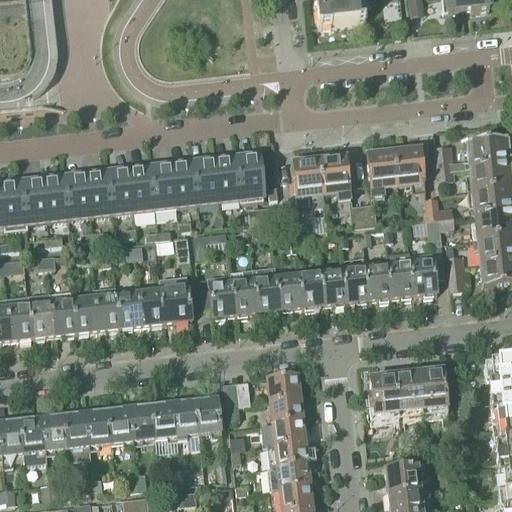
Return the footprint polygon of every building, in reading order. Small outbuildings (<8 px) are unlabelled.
[(364,0),(334,0),(319,2),(320,19),(318,19),(316,20),(317,35),(359,30),(356,13),(361,12),(360,2),(366,2),(365,1),(364,1),(364,0)] [(420,0),(408,0),(410,24),(422,23),(420,0)] [(486,0),(444,0),(445,10),(441,11),(442,21),(461,19),(465,19),(465,17),(469,17),(470,18),(474,17),(477,17),(488,16),(486,0)] [(0,122),(33,119),(35,119),(34,108),(42,100),(49,91),(54,81),(56,69),(56,58),(53,28),(51,14),(51,12),(50,10),(49,8),(47,6),(44,5),(42,5),(21,8),(0,10),(0,122)] [(467,168),(449,170),(450,177),(468,175),(508,171),(505,147),(466,151),(467,168)] [(434,155),(436,179),(450,177),(447,153),(434,155)] [(419,156),(393,159),(397,194),(410,193),(411,202),(424,201),(419,156)] [(397,194),(393,159),(366,162),(370,207),(383,205),(382,196),(397,194)] [(257,163),(235,166),(240,208),(239,208),(239,210),(262,208),(257,163)] [(344,164),(316,167),(320,202),(321,202),(335,201),(336,210),(349,209),(344,164)] [(223,165),(213,166),(218,210),(239,208),(240,208),(235,166),(224,167),(223,165)] [(203,170),(191,171),(197,212),(218,210),(213,166),(203,167),(203,170)] [(298,221),(300,242),(312,240),(310,224),(315,224),(314,215),(323,214),(321,202),(320,202),(316,167),(291,170),(296,215),(297,221),(298,221)] [(191,171),(170,173),(175,215),(197,212),(191,171)] [(468,175),(471,199),(511,195),(508,171),(468,175)] [(170,173),(149,176),(154,217),(175,215),(170,173)] [(137,174),(127,176),(132,220),(154,217),(149,176),(138,177),(137,174)] [(117,179),(106,181),(111,222),(132,220),(127,176),(122,176),(117,177),(117,179)] [(450,177),(436,179),(437,189),(451,187),(450,177)] [(106,181),(85,183),(89,225),(111,222),(106,181)] [(85,183),(63,186),(68,227),(89,225),(85,183)] [(52,184),(41,185),(46,230),(68,227),(63,186),(52,187),(52,184)] [(20,191),(25,232),(26,232),(46,230),(41,185),(31,187),(32,189),(20,191)] [(20,191),(0,192),(0,203),(4,235),(3,235),(3,239),(14,238),(27,237),(26,232),(25,232),(20,191)] [(275,194),(267,195),(268,207),(276,206),(275,194)] [(471,199),(473,221),(511,216),(511,207),(511,195),(471,199)] [(417,230),(425,229),(437,227),(437,225),(436,215),(435,206),(423,207),(424,218),(416,219),(417,230)] [(374,234),(373,225),(372,212),(360,214),(362,235),(374,234)] [(450,213),(436,215),(437,225),(451,224),(450,213)] [(362,235),(360,214),(349,215),(351,236),(362,235)] [(247,219),(248,233),(278,230),(277,216),(273,217),(273,216),(249,218),(249,220),(248,220),(248,219),(247,219)] [(511,216),(473,221),(476,246),(511,241),(511,216)] [(297,221),(286,222),(288,243),(300,242),(298,221),(297,221)] [(437,225),(437,227),(438,234),(452,232),(451,224),(437,225)] [(437,227),(425,229),(427,250),(439,248),(438,234),(437,227)] [(189,229),(177,231),(178,239),(185,238),(190,238),(190,237),(189,229)] [(390,231),(382,233),(382,238),(384,250),(393,249),(391,237),(390,231)] [(271,235),(263,236),(264,248),(272,247),(271,235)] [(134,236),(122,237),(123,245),(135,244),(134,236)] [(248,237),(239,239),(240,251),(250,250),(248,237)] [(168,238),(156,239),(157,248),(169,246),(168,238)] [(103,239),(91,241),(92,249),(104,247),(103,239)] [(144,241),(145,249),(157,248),(156,239),(144,241)] [(216,241),(218,253),(228,252),(227,240),(216,241)] [(369,240),(360,241),(361,253),(370,252),(369,240)] [(91,241),(79,242),(80,250),(92,249),(91,241)] [(511,241),(476,246),(479,272),(511,268),(511,241)] [(207,266),(204,243),(204,242),(192,244),(194,268),(207,266)] [(347,242),(337,243),(338,255),(348,254),(347,242)] [(60,244),(48,246),(49,254),(61,252),(60,244)] [(324,244),(316,245),(317,257),(326,256),(324,244)] [(186,245),(173,246),(176,270),(188,269),(186,245)] [(317,257),(316,245),(308,246),(309,258),(317,257)] [(48,246),(36,247),(37,255),(49,254),(48,246)] [(294,248),(285,249),(286,261),(295,260),(294,248)] [(133,267),(132,254),(124,255),(125,268),(133,267)] [(140,254),(132,254),(133,267),(142,266),(140,254)] [(446,265),(447,276),(461,274),(460,264),(451,264),(450,257),(445,257),(446,265)] [(89,271),(88,259),(80,260),(81,272),(89,271)] [(96,259),(88,259),(89,271),(98,270),(96,259)] [(417,270),(408,271),(412,304),(422,303),(423,304),(432,303),(432,302),(436,301),(431,261),(416,262),(417,270)] [(52,263),(44,264),(46,276),(54,275),(52,263)] [(46,276),(44,264),(36,265),(37,277),(46,276)] [(9,268),(1,269),(2,281),(10,280),(9,268)] [(511,268),(479,272),(481,296),(511,292),(511,268)] [(408,271),(387,273),(390,306),(400,305),(400,307),(410,305),(409,304),(412,304),(408,271)] [(387,273),(364,276),(367,309),(378,308),(378,309),(387,308),(387,307),(390,306),(387,273)] [(461,274),(447,276),(450,299),(463,298),(461,274)] [(274,275),(253,277),(257,321),(259,321),(259,323),(269,322),(268,320),(279,319),(275,286),(274,275)] [(364,276),(342,278),(345,311),(355,310),(355,312),(365,311),(365,309),(367,309),(364,276)] [(257,321),(253,277),(230,279),(231,283),(234,324),(236,324),(236,325),(246,324),(246,323),(257,321)] [(342,278),(319,281),(323,314),(333,313),(333,314),(343,313),(343,312),(345,311),(342,278)] [(319,281),(296,284),(300,316),(303,316),(303,318),(313,316),(313,315),(323,314),(319,281)] [(234,324),(231,283),(206,286),(207,293),(211,326),(214,326),(214,327),(224,326),(223,325),(234,324)] [(159,287),(158,287),(159,299),(160,299),(164,332),(191,329),(187,296),(185,284),(159,287)] [(296,284),(275,286),(279,319),(281,319),(281,320),(291,319),(291,318),(300,316),(296,284)] [(100,297),(93,297),(94,306),(97,339),(119,337),(116,304),(115,304),(114,295),(100,297)] [(146,296),(137,297),(141,334),(164,332),(160,299),(159,299),(158,299),(146,300),(146,296)] [(141,334),(137,297),(126,298),(127,302),(116,304),(119,337),(141,334)] [(70,299),(48,301),(53,344),(75,342),(71,309),(70,299)] [(27,304),(27,305),(32,346),(53,344),(48,301),(27,304)] [(27,305),(5,307),(10,349),(32,346),(27,305)] [(94,306),(71,309),(75,342),(97,339),(94,306)] [(5,307),(0,307),(0,349),(10,349),(5,307)] [(488,403),(489,407),(511,404),(511,371),(490,373),(492,392),(487,393),(488,402),(487,402),(487,403),(488,403)] [(427,380),(416,381),(421,425),(447,422),(442,378),(438,379),(437,377),(427,378),(427,380)] [(395,384),(393,384),(398,428),(421,425),(416,381),(406,382),(405,381),(396,382),(395,384)] [(398,428),(393,384),(390,384),(389,382),(380,384),(379,385),(368,387),(370,402),(367,402),(370,431),(398,428)] [(266,387),(269,410),(298,407),(296,384),(266,387)] [(234,391),(237,414),(238,414),(249,412),(246,390),(234,391)] [(223,392),(225,415),(237,414),(234,391),(223,392)] [(495,422),(496,438),(511,436),(511,404),(489,407),(489,412),(488,412),(488,413),(489,413),(491,422),(495,422)] [(197,409),(193,409),(197,442),(220,439),(216,406),(205,408),(205,407),(197,408),(197,409)] [(269,410),(271,432),(301,428),(298,407),(269,410)] [(182,410),(172,412),(175,444),(197,442),(193,409),(191,410),(191,409),(182,410)] [(153,414),(150,414),(154,447),(175,444),(172,412),(161,413),(161,412),(153,413),(153,414)] [(138,415),(128,417),(131,449),(154,447),(150,414),(146,414),(138,415)] [(238,414),(237,414),(225,415),(227,429),(239,427),(238,414)] [(109,419),(106,419),(109,452),(131,449),(128,417),(118,418),(118,417),(109,418),(109,419)] [(95,420),(84,421),(88,454),(109,452),(106,419),(103,419),(94,420),(95,420)] [(66,423),(62,424),(66,457),(68,469),(89,466),(88,454),(84,421),(74,422),(66,423)] [(51,425),(41,426),(44,459),(66,457),(62,424),(59,424),(51,425)] [(22,428),(18,429),(23,469),(23,475),(46,472),(44,459),(41,426),(30,427),(22,428)] [(7,430),(0,430),(0,458),(1,468),(2,474),(11,473),(11,470),(23,469),(18,429),(16,429),(16,428),(7,429),(7,430)] [(272,432),(259,433),(262,455),(266,454),(303,450),(301,428),(272,432)] [(495,467),(496,471),(511,469),(511,436),(496,438),(498,456),(494,456),(495,466),(494,466),(494,467),(495,467)] [(241,449),(229,450),(230,458),(240,457),(242,457),(241,449)] [(266,454),(268,476),(306,472),(303,450),(266,454)] [(230,458),(231,475),(242,474),(240,457),(230,458)] [(501,485),(503,502),(511,501),(511,469),(496,471),(496,476),(495,476),(495,477),(496,477),(497,485),(501,485)] [(223,472),(215,473),(216,486),(224,485),(223,472)] [(271,498),(279,497),(308,494),(306,472),(268,476),(271,498)] [(314,473),(315,481),(323,480),(322,472),(314,473)] [(385,485),(387,503),(419,499),(418,494),(425,493),(423,481),(422,481),(421,474),(383,478),(384,485),(385,485)] [(188,476),(179,477),(180,481),(181,493),(190,493),(188,476)] [(180,481),(179,477),(171,477),(173,494),(181,493),(180,481)] [(143,481),(136,482),(137,494),(145,493),(143,481)] [(137,494),(136,482),(128,483),(129,495),(137,494)] [(100,486),(92,487),(93,499),(101,498),(100,486)] [(93,499),(92,487),(84,488),(85,500),(93,499)] [(56,491),(48,492),(49,504),(57,503),(56,491)] [(49,504),(48,492),(40,493),(42,509),(50,508),(49,504)] [(234,494),(235,503),(248,501),(247,493),(234,494)] [(279,497),(280,511),(310,511),(308,494),(279,497)] [(232,511),(231,495),(218,497),(219,511),(232,511)] [(11,496),(3,497),(5,511),(13,511),(11,496)] [(387,511),(426,511),(425,498),(419,499),(387,503),(387,511)] [(195,511),(194,500),(176,501),(177,511),(195,511)] [(177,511),(176,501),(169,502),(169,511),(177,511)] [(511,511),(511,501),(503,502),(504,511),(511,511)]
